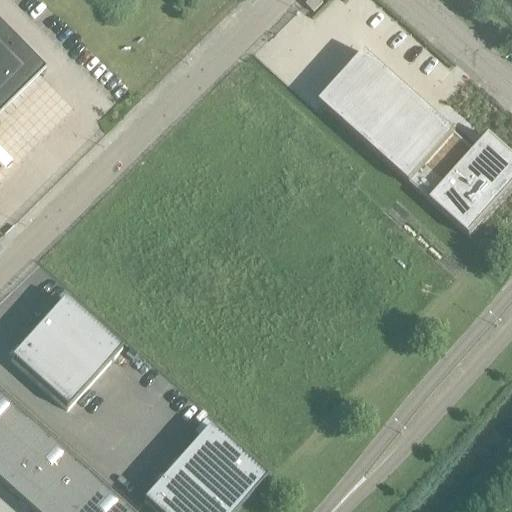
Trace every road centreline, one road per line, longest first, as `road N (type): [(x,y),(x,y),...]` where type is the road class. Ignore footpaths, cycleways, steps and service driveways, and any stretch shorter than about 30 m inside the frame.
road 1 (unclassified): [(281,0),(0,275)]
road 2 (secondary): [(511,291),(344,496)]
road 3 (secondary): [(344,496),(378,476),(511,331)]
road 4 (unclassified): [(408,0),(511,87)]
